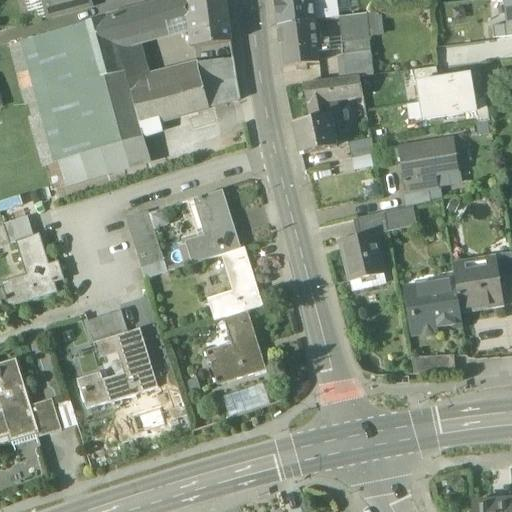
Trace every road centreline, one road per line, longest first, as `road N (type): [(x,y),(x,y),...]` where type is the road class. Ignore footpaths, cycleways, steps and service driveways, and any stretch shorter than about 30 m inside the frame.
road 1 (tertiary): [(356,445),(274,154)]
road 2 (residential): [(274,154),(81,221),(105,304)]
road 3 (secondary): [(103,511),(356,445)]
road 4 (secondary): [(356,445),(511,422)]
road 5 (tertiary): [(274,154),(253,0)]
